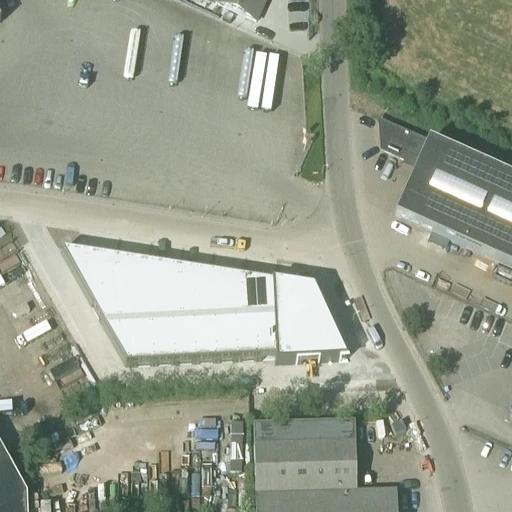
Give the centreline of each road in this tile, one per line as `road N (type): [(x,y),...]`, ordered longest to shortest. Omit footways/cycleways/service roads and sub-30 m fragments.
road 1 (unclassified): [(0,202),(352,261)]
road 2 (unclassified): [(447,511),(440,466),(352,261)]
road 3 (unclassified): [(352,261),(328,0)]
